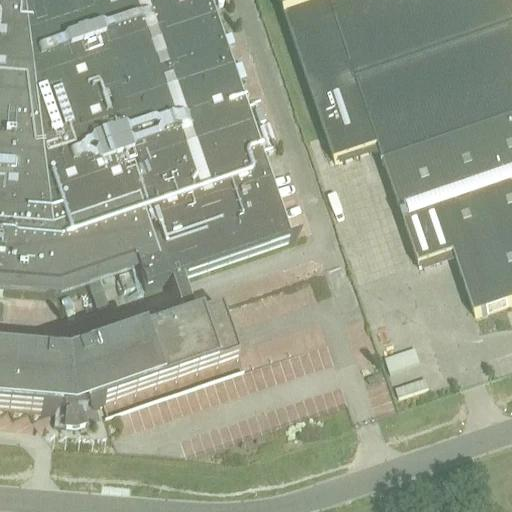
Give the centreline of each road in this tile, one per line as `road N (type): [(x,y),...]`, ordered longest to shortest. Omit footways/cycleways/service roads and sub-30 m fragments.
road 1 (unknown): [(250,0),(333,239)]
road 2 (unclassified): [(511,434),(276,511)]
road 3 (unclassified): [(131,511),(0,501)]
